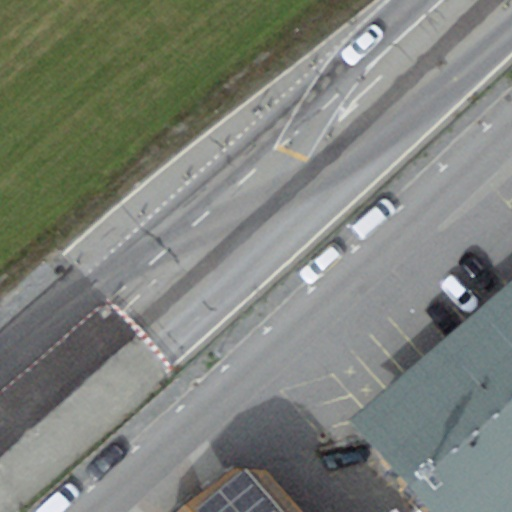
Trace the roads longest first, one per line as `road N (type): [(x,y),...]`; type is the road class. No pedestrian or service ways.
road 1 (primary): [(0,484),(511,20)]
road 2 (residential): [(75,511),(511,126)]
road 3 (primary): [(417,0),(0,374)]
